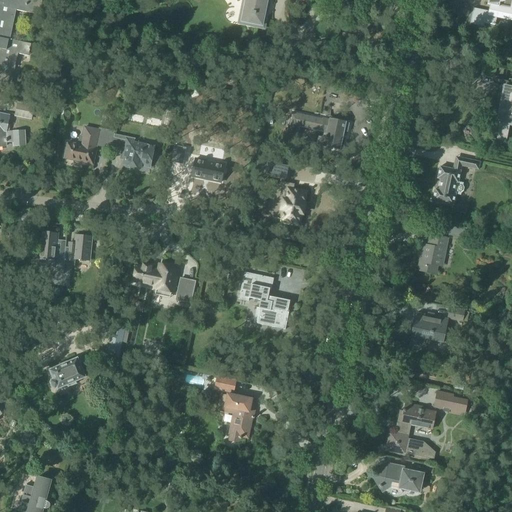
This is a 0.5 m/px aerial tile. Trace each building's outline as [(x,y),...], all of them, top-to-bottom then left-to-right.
[(0,0),(0,38),(2,39),(10,40),(16,11),(39,16),(42,1),(36,0),(0,0)] [(244,0),(241,21),(263,26),(268,0),(244,0)] [(473,10),(470,24),(473,25),(483,27),(484,23),(495,25),(497,12),(511,15),(511,0),(490,0),(489,9),(491,10),(491,11),(491,12),(473,9),(473,10)] [(31,44),(10,40),(2,39),(0,46),(0,84),(11,87),(18,54),(28,56),(31,44)] [(511,86),(508,86),(507,88),(503,87),(495,123),(511,126),(511,86)] [(14,117),(32,120),(35,106),(17,103),(14,117)] [(6,131),(9,117),(0,114),(0,146),(6,146),(5,142),(14,142),(14,146),(25,145),(24,131),(4,132),(5,131),(6,131)] [(322,120),(291,114),(288,131),(297,133),(299,127),(324,132),(323,137),(319,137),(317,145),(341,149),(343,141),(342,140),(344,132),(347,133),(349,124),(329,120),(329,121),(322,119),(322,120)] [(110,149),(114,132),(99,129),(99,131),(85,128),(83,137),(80,137),(78,145),(67,143),(64,157),(83,161),(83,163),(93,165),(92,164),(96,146),(110,149)] [(114,132),(110,149),(122,151),(121,157),(124,158),(123,165),(125,165),(125,167),(129,168),(131,166),(138,168),(141,166),(142,163),(151,164),(151,161),(154,160),(156,153),(154,151),(154,147),(129,141),(129,138),(113,135),(114,132)] [(54,153),(56,146),(48,144),(47,151),(54,153)] [(177,163),(179,153),(185,154),(186,148),(174,146),(171,162),(177,163)] [(478,170),(480,162),(458,158),(455,170),(440,167),(437,179),(441,180),(439,190),(435,189),(433,201),(453,205),(456,195),(456,194),(454,193),(456,183),(458,183),(458,182),(460,171),(461,167),(478,170)] [(225,165),(195,159),(192,177),(221,183),(225,165)] [(266,175),(288,179),(291,165),(269,160),(266,175)] [(294,185),(281,182),(280,188),(288,189),(286,200),(283,199),(281,210),(283,211),(281,222),(299,226),(301,214),(303,215),(305,204),(303,204),(306,192),(293,190),(294,185)] [(463,183),(458,182),(458,183),(456,183),(454,193),(456,194),(456,195),(461,196),(461,194),(463,192),(464,188),(463,185),(463,183)] [(465,239),(467,229),(451,226),(448,236),(465,239)] [(54,272),(62,273),(64,253),(56,252),(58,234),(42,232),(41,234),(37,234),(35,236),(34,243),(36,245),(40,246),(39,258),(55,260),(54,272)] [(64,253),(62,273),(63,273),(63,274),(71,275),(72,266),(73,266),(73,259),(82,260),(89,261),(91,240),(92,237),(86,237),(75,236),(74,246),(74,253),(65,253),(64,253)] [(443,261),(448,239),(430,236),(427,250),(423,249),(418,271),(435,275),(438,260),(443,261)] [(172,294),(175,294),(181,268),(159,263),(158,269),(153,268),(153,265),(143,263),(143,266),(136,264),(132,283),(153,287),(153,289),(156,290),(155,296),(171,299),(172,294)] [(271,290),(273,279),(244,273),(239,299),(248,301),(249,298),(260,300),(258,309),(260,309),(256,324),(285,330),(289,311),(288,311),(290,301),(268,297),(270,290),(271,290)] [(180,278),(176,300),(191,304),(196,281),(180,278)] [(144,304),(136,302),(134,310),(143,312),(144,304)] [(462,322),(464,311),(450,308),(448,319),(462,322)] [(427,316),(416,314),(412,336),(431,340),(431,342),(440,344),(441,342),(442,343),(447,320),(433,317),(433,315),(428,314),(427,316)] [(126,343),(129,328),(113,325),(112,330),(112,329),(107,351),(108,351),(107,356),(119,358),(122,342),(126,343)] [(51,381),(51,383),(53,388),(55,389),(57,388),(57,389),(67,385),(66,382),(74,379),(75,382),(85,378),(77,359),(50,370),(54,380),(51,381)] [(214,390),(233,394),(236,380),(217,376),(214,390)] [(225,407),(224,411),(227,412),(233,413),(229,433),(228,435),(230,435),(229,439),(229,441),(238,443),(239,438),(240,437),(247,439),(252,419),(254,419),(254,418),(254,417),(255,411),(252,410),(249,410),(251,403),(252,398),(231,394),(228,393),(227,398),(225,407)] [(463,416),(465,408),(466,401),(452,398),(453,396),(438,393),(435,407),(449,410),(448,413),(463,416)] [(397,422),(398,423),(396,434),(390,433),(386,451),(399,453),(399,452),(403,453),(403,454),(434,460),(434,459),(433,459),(434,453),(423,443),(422,445),(407,442),(411,425),(432,430),(435,413),(418,409),(418,406),(405,404),(404,409),(403,409),(403,412),(399,411),(397,422)] [(34,436),(22,436),(23,445),(35,445),(34,436)] [(25,457),(30,463),(35,459),(34,459),(36,457),(33,453),(31,455),(30,453),(25,457)] [(420,494),(425,473),(404,469),(405,467),(388,463),(370,475),(382,494),(391,488),(391,487),(398,488),(398,489),(420,494)] [(44,501),(50,482),(36,478),(33,488),(26,486),(26,485),(25,485),(20,504),(21,504),(21,503),(29,505),(27,511),(41,511),(42,509),(44,509),(46,509),(48,509),(49,507),(49,506),(49,504),(48,503),(46,502),(44,501)]
